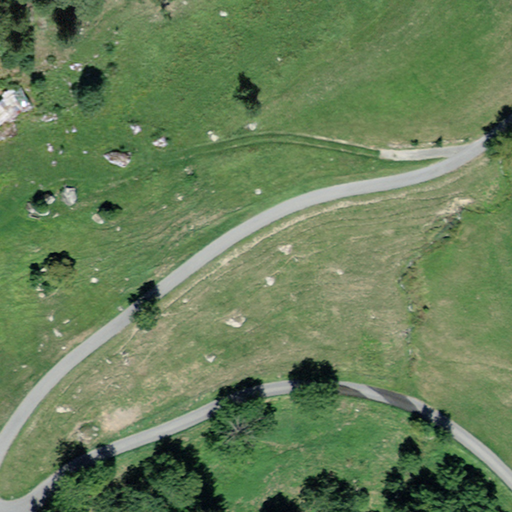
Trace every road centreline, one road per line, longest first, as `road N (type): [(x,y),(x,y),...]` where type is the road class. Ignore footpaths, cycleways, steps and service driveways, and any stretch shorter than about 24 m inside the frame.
road 1 (track): [(0,448),(39,389),(293,199),(454,170),(511,128)]
road 2 (track): [(511,479),(443,432),(343,384),(224,403),(75,462),(25,511)]
road 3 (track): [(474,150),(405,152),(259,134),(167,160),(114,186)]
